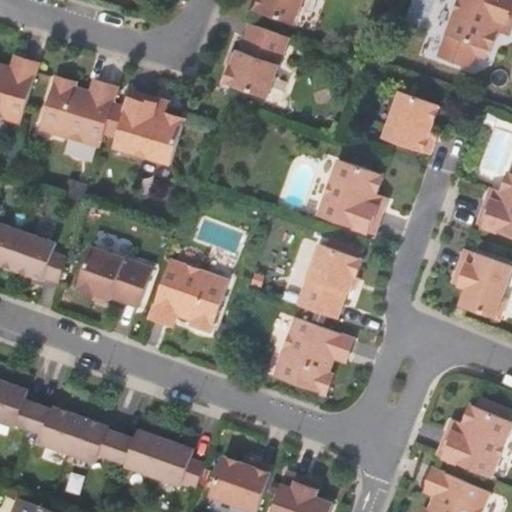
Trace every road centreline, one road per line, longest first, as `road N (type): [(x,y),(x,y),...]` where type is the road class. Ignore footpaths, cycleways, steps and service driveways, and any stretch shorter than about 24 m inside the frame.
road 1 (residential): [(358,436),(0,321)]
road 2 (residential): [(212,0),(203,28),(157,50),(0,8)]
road 3 (residential): [(402,329),(432,189)]
